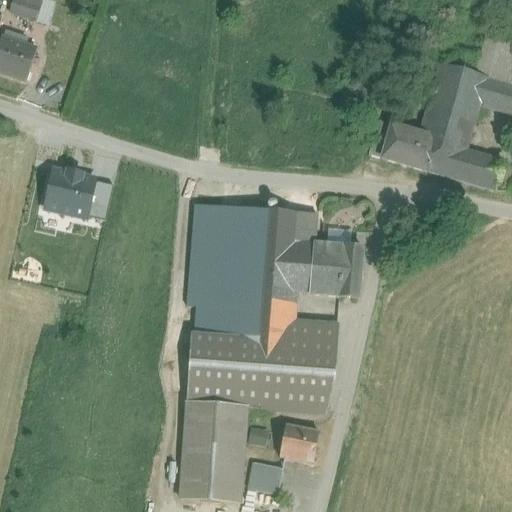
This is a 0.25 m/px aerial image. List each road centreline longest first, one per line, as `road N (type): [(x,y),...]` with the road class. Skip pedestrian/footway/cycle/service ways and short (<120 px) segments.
road 1 (unclassified): [(511,211),(169,168),(0,112)]
road 2 (track): [(393,192),(320,511)]
